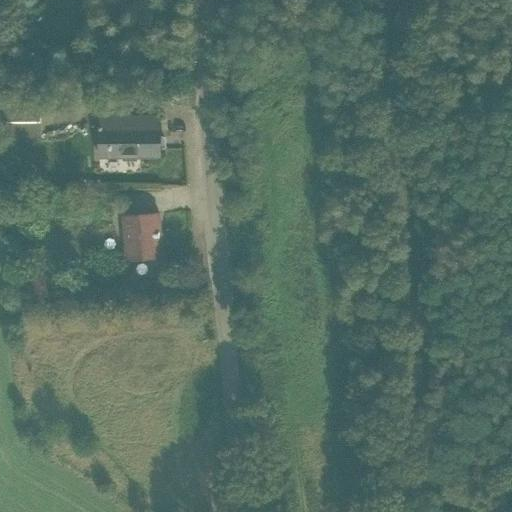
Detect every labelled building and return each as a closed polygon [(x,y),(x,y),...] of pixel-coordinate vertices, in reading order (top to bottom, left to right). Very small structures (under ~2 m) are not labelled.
[(40,98),(0,98),(0,100),(1,139),(41,139),(40,98)] [(164,140),(160,139),(160,119),(98,118),(98,160),(122,160),(122,163),(137,163),(137,158),(160,158),(160,149),(164,148),(164,140)] [(125,263),(162,260),(158,213),(122,217),(125,263)] [(26,272),(15,274),(18,288),(29,285),(26,272)] [(32,299),(47,297),(45,277),(30,279),(32,299)]
